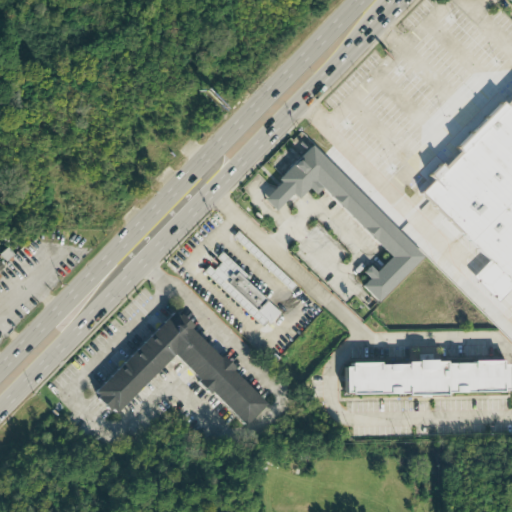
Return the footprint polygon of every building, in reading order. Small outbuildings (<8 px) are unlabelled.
[(420,194),(511,284),(511,103),(507,109),(500,102),(453,149),(461,156),(420,194)] [(263,199),(280,182),(277,179),(310,145),(422,256),(377,302),(361,286),(368,278),(361,272),(368,265),(375,271),(390,256),(321,188),(314,195),(308,188),(297,199),(292,193),(274,211),(263,199)] [(237,230),(296,286),(290,292),(231,237),(237,230)] [(245,279),(247,276),(221,251),(215,257),(220,262),(213,270),(208,265),(202,272),(262,327),(267,321),(270,323),(280,312),(266,299),(255,311),(226,283),(229,279),(226,276),(229,273),(232,276),(237,272),(245,279)] [(266,299),(245,279),(237,272),(232,276),(229,273),(226,276),(229,279),(226,283),(255,311),(266,299)] [(109,412),(168,354),(239,425),(261,403),(169,311),(89,391),(94,396),(91,399),(103,410),(105,408),(109,412)] [(337,367),(337,394),(344,394),(344,395),(401,394),(401,396),(438,395),(438,393),(505,392),(503,365),(497,364),(497,360),(466,361),(466,364),(438,365),(438,362),(427,362),(427,360),(409,360),(409,362),(399,362),(399,365),(372,365),(372,363),(342,363),(342,367),(337,367)]
